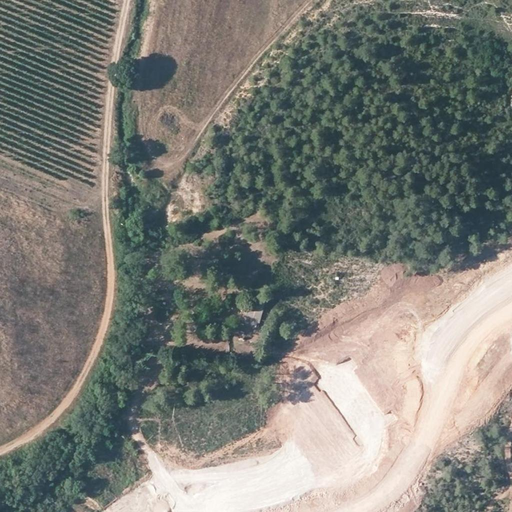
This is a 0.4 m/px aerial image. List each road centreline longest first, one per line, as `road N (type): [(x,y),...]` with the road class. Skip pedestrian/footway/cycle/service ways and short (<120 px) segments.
road 1 (track): [(0,451),(55,423),(80,390),(107,316),(110,87),(128,0)]
road 2 (track): [(158,358),(135,404),(136,431),(280,359),(316,361),(380,449),(387,476),(379,511)]
road 3 (primary): [(511,300),(195,511)]
